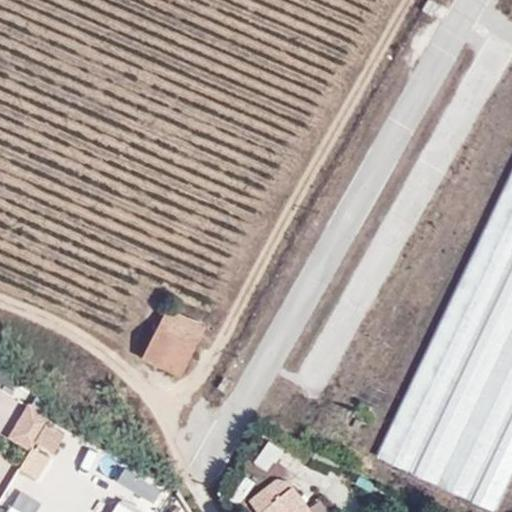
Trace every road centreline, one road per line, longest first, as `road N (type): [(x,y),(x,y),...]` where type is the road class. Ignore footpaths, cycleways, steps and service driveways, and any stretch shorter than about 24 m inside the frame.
road 1 (track): [(159,425),(222,338),(410,0)]
road 2 (track): [(209,511),(140,388),(108,355),(0,298)]
